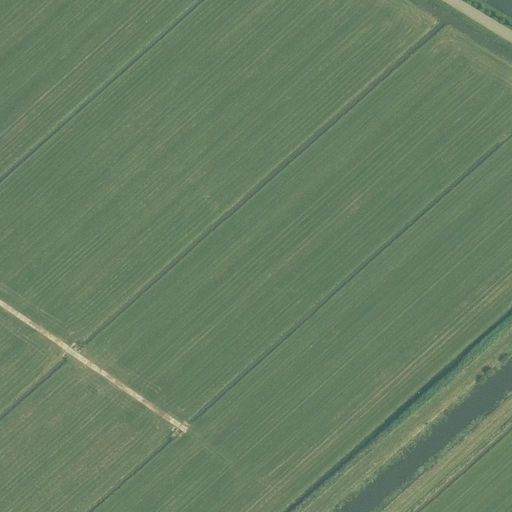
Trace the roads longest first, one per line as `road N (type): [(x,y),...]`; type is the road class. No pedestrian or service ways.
road 1 (track): [(318,511),(511,340)]
road 2 (track): [(0,303),(192,435)]
road 3 (track): [(511,406),(391,511)]
